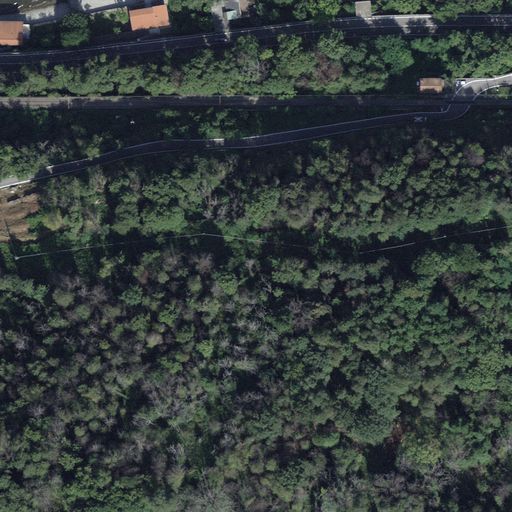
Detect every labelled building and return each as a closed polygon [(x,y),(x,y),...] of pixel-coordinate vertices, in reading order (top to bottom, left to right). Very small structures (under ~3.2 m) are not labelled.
[(223,0),(224,1),(210,3),(215,35),(231,33),(229,20),(249,18),(248,9),(246,0),(223,0)] [(370,1),(354,3),(356,19),(372,17),(370,1)] [(166,6),(131,12),(135,32),(169,25),(166,6)] [(21,24),(0,23),(0,45),(21,46),(21,26),(21,24)] [(441,81),(421,81),(421,93),(441,93),(441,81)] [(463,328),(478,317),(466,300),(451,311),(463,328)]
